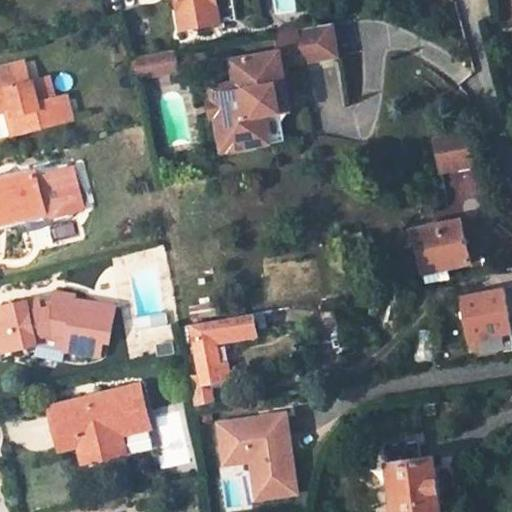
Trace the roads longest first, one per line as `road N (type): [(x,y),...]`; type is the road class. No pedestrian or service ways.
road 1 (unknown): [(511,375),(334,397),(309,427)]
road 2 (residential): [(467,0),(511,165)]
